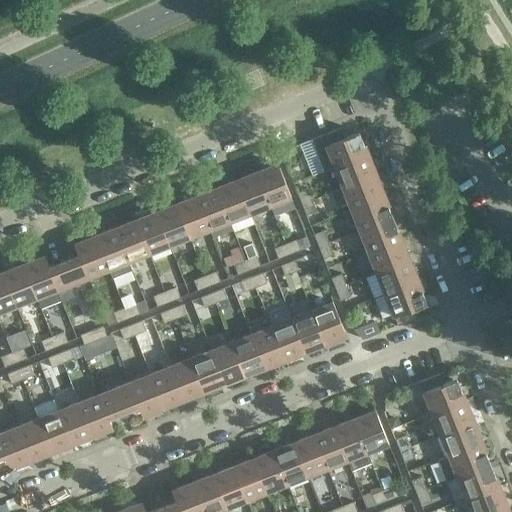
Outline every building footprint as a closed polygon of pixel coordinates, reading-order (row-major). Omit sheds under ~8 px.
[(342,127),(322,135),(311,139),(323,170),(334,165),(334,166),(367,153),(359,131),(345,136),(342,127)] [(376,174),(367,153),(334,166),(343,187),(376,174)] [(291,196),(278,163),(256,171),(269,204),(291,196)] [(269,204),(256,171),(236,179),(249,212),(269,204)] [(384,195),(376,174),(343,187),(351,208),(384,195)] [(249,212),(236,179),(216,187),(229,220),(249,212)] [(232,227),(229,220),(216,187),(196,195),(209,228),(212,235),(232,227)] [(307,188),(297,192),(301,203),(312,199),(307,188)] [(209,228),(196,195),(176,203),(189,236),(209,228)] [(392,216),(384,195),(351,208),(360,229),(392,216)] [(316,211),(312,199),(301,203),(306,215),(316,211)] [(189,236),(176,203),(156,211),(169,244),(189,236)] [(169,244),(156,211),(136,219),(149,252),(169,244)] [(401,238),(392,216),(360,229),(368,251),(401,238)] [(149,252),(136,219),(115,227),(128,260),(149,252)] [(132,269),(128,260),(115,227),(95,235),(108,268),(112,277),(132,269)] [(324,230),(313,234),(318,246),(328,242),(324,230)] [(108,268),(95,235),(74,243),(78,254),(79,254),(88,276),(108,268)] [(409,259),(401,238),(368,251),(376,272),(409,259)] [(296,239),(285,243),(289,254),(300,249),(296,239)] [(333,254),(328,242),(318,246),(323,258),(333,254)] [(289,254),(285,243),(274,248),(278,258),(289,254)] [(78,254),(49,266),(48,266),(56,288),(88,276),(79,254),(78,254)] [(23,263),(36,296),(41,308),(61,300),(56,288),(48,266),(49,266),(44,255),(23,263)] [(256,255),(245,259),(249,269),(260,265),(256,255)] [(307,266),(303,256),(292,260),(296,271),(307,266)] [(249,269),(245,259),(234,264),(238,274),(249,269)] [(418,280),(409,259),(376,272),(385,293),(418,280)] [(296,271),(292,260),(280,265),(284,275),(296,271)] [(36,296),(23,263),(3,271),(16,304),(36,296)] [(0,310),(16,304),(3,271),(0,272),(0,310)] [(216,271),(205,275),(209,285),(220,281),(216,271)] [(267,282),(263,272),(251,276),(256,286),(267,282)] [(341,273),(330,277),(335,288),(345,284),(341,273)] [(209,285),(205,275),(193,279),(197,290),(209,285)] [(256,286),(251,276),(240,281),(244,291),(256,286)] [(426,302),(418,280),(385,293),(397,324),(417,317),(413,308),(426,302)] [(350,295),(345,284),(335,288),(339,299),(350,295)] [(175,287),(164,291),(168,301),(179,297),(175,287)] [(227,298),(223,288),(211,292),(215,302),(227,298)] [(168,301),(164,291),(153,295),(157,306),(168,301)] [(215,302),(211,292),(200,296),(204,307),(215,302)] [(345,334),(332,301),(311,310),(324,343),(345,334)] [(135,303),(124,307),(128,317),(139,313),(135,303)] [(186,314),(182,304),(171,308),(175,318),(186,314)] [(128,317),(124,307),(112,311),(117,322),(128,317)] [(175,318),(171,308),(160,312),(164,323),(175,318)] [(324,343),(311,310),(291,318),(304,350),(324,343)] [(304,350),(291,318),(271,326),(284,358),(304,350)] [(146,330),(142,320),(130,324),(134,334),(146,330)] [(134,334),(130,324),(119,328),(123,339),(134,334)] [(102,325),(91,330),(95,340),(106,336),(102,325)] [(284,358),(271,326),(251,333),(264,366),(284,358)] [(95,340),(91,330),(80,334),(84,344),(95,340)] [(63,331),(52,335),(56,346),(67,341),(63,331)] [(264,366),(251,333),(231,341),(244,374),(264,366)] [(56,346),(52,335),(40,340),(45,350),(56,346)] [(244,374),(231,341),(211,349),(224,382),(244,374)] [(22,347),(11,351),(15,362),(27,357),(22,347)] [(74,358),(70,348),(58,352),(62,363),(74,358)] [(224,382),(211,349),(190,357),(203,390),(224,382)] [(15,362),(11,351),(0,356),(4,366),(15,362)] [(62,363),(58,352),(47,357),(51,367),(62,363)] [(203,390),(190,357),(170,365),(183,398),(203,390)] [(33,374),(29,364),(18,368),(22,379),(33,374)] [(183,398),(170,365),(150,373),(163,406),(183,398)] [(22,379),(18,368),(7,373),(11,383),(22,379)] [(163,406),(150,373),(130,381),(139,403),(138,404),(142,415),(163,406)] [(443,382),(439,373),(419,381),(432,412),(465,399),(456,377),(443,382)] [(139,403),(130,381),(98,394),(107,416),(108,416),(138,404),(139,403)] [(107,416),(98,394),(78,402),(91,435),(112,426),(108,416),(107,416)] [(33,407),(38,418),(51,451),(71,443),(58,410),(53,399),(33,407)] [(473,421),(465,399),(432,412),(440,434),(473,421)] [(91,435),(78,402),(58,410),(71,443),(91,435)] [(388,442),(375,409),(354,418),(367,451),(388,442)] [(51,451),(38,418),(17,426),(30,459),(51,451)] [(367,451),(354,418),(334,426),(347,459),(367,451)] [(482,442),(473,421),(440,434),(449,455),(482,442)] [(30,459),(17,426),(0,432),(0,441),(10,467),(30,459)] [(347,459),(334,426),(314,434),(327,466),(347,459)] [(327,466),(314,434),(294,441),(307,474),(327,466)] [(405,435),(394,439),(399,450),(409,446),(405,435)] [(0,470),(10,467),(0,441),(0,470)] [(307,474),(294,441),(274,449),(287,482),(307,474)] [(490,463),(482,442),(449,455),(457,476),(490,463)] [(414,457),(409,446),(399,450),(403,461),(414,457)] [(287,482),(274,449),(253,457),(266,490),(287,482)] [(266,490),(253,457),(233,465),(246,498),(266,490)] [(498,484),(490,463),(457,476),(465,497),(498,484)] [(246,498),(233,465),(213,473),(226,506),(246,498)] [(211,511),(226,506),(213,473),(193,481),(204,511),(211,511)] [(421,476),(411,480),(416,492),(426,488),(421,476)] [(204,511),(193,481),(172,490),(176,501),(177,500),(181,511),(204,511)] [(489,511),(507,505),(498,484),(465,497),(471,511),(489,511)] [(394,485),(382,490),(386,500),(398,496),(394,485)] [(431,500),(426,488),(416,492),(420,504),(431,500)] [(386,500),(382,490),(371,494),(375,504),(386,500)] [(176,501),(147,511),(181,511),(177,500),(176,501)] [(353,501),(342,506),(344,511),(355,511),(358,511),(353,501)] [(145,511),(142,502),(121,510),(121,511),(145,511)] [(404,511),(400,502),(389,507),(391,511),(404,511)]
